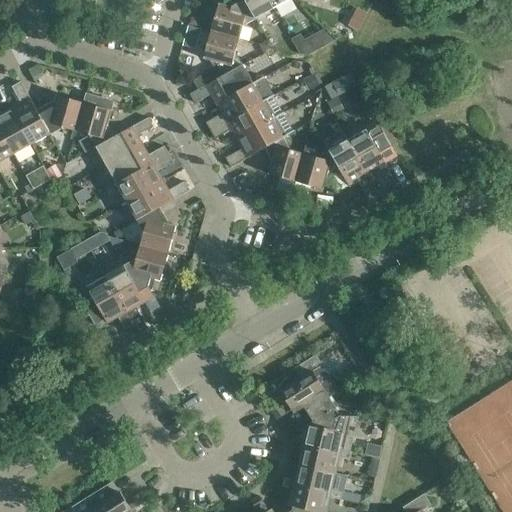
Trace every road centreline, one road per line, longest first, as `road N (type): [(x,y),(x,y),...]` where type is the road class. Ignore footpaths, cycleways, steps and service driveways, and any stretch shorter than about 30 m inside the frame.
road 1 (tertiary): [(258,331),(511,181)]
road 2 (residential): [(133,408),(177,471),(206,474),(233,458),(242,436),(197,369)]
road 3 (residential): [(226,207),(150,78)]
road 4 (tertiary): [(0,467),(133,408)]
road 5 (residential): [(258,331),(214,247),(226,207)]
